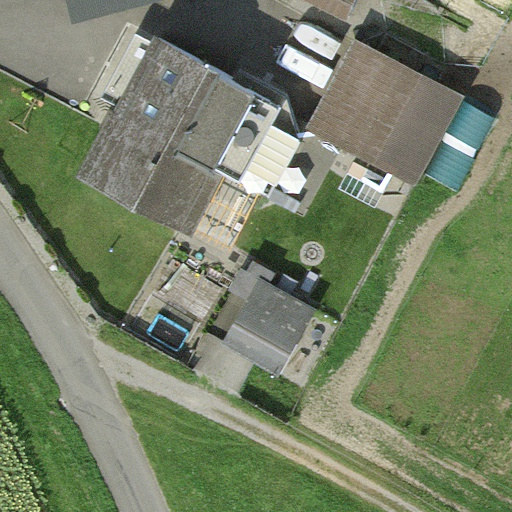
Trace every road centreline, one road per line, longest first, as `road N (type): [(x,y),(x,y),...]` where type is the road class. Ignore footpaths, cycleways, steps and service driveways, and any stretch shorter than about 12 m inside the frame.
road 1 (track): [(63,346),(302,459),(391,511)]
road 2 (unclassified): [(0,245),(63,346),(141,511)]
